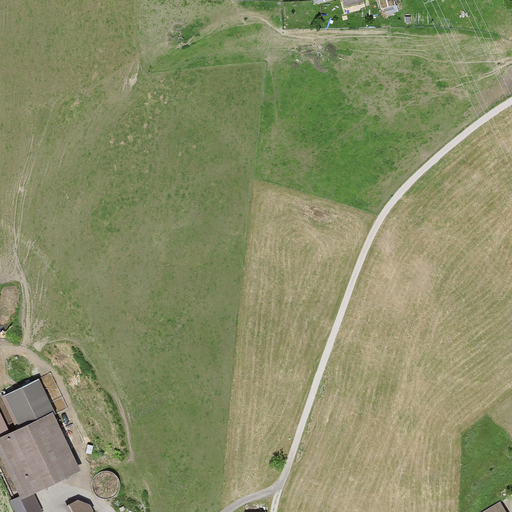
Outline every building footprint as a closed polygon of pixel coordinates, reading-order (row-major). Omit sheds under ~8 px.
[(363,5),(362,0),(319,0),(320,2),(325,0),(341,0),(344,10),(363,5)] [(4,396),(20,429),(53,413),(37,380),(4,396)] [(2,394),(0,394),(0,430),(15,424),(2,394)] [(20,429),(0,438),(0,455),(20,498),(80,469),(53,413),(20,429)] [(119,481),(115,475),(109,472),(102,472),(96,476),(92,481),(92,488),(94,494),(99,498),(106,500),(112,498),(117,493),(119,487),(119,481)] [(81,498),(64,507),(66,511),(89,511),(86,506),(81,498)] [(506,511),(500,501),(482,511),(506,511)]
